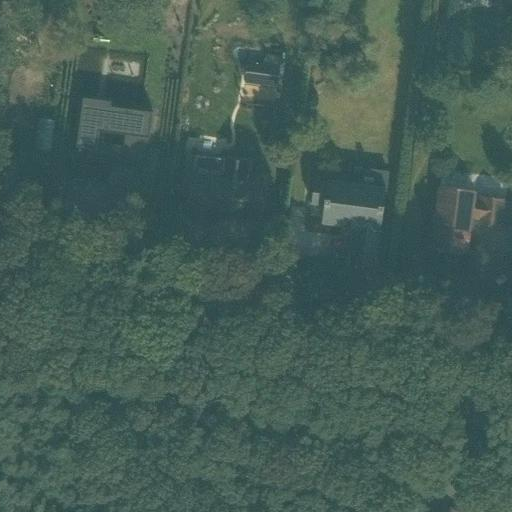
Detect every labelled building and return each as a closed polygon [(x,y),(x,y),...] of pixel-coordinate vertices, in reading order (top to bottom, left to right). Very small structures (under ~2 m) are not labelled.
[(276,40),(236,39),(235,68),(274,70),(276,40)] [(83,98),(75,159),(143,168),(150,113),(111,108),(112,102),(83,98)] [(211,224),(213,215),(241,218),(242,216),(259,218),(264,177),(247,175),(249,163),(221,160),(219,178),(190,174),(185,211),(188,212),(187,221),(211,224)] [(347,270),(380,274),(392,186),(330,178),(324,227),(353,231),(347,270)] [(504,229),(508,199),(439,190),(431,250),(472,256),(477,225),(504,229)]
